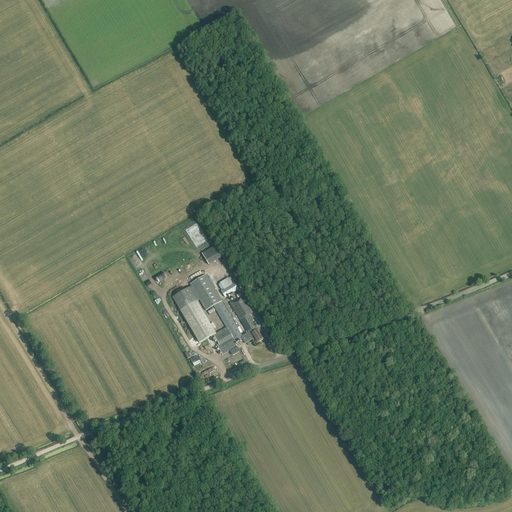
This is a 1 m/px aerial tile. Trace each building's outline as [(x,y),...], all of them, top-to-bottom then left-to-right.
[(215,245),(202,253),(208,264),(222,257),(215,245)] [(165,283),(173,278),(170,274),(162,278),(165,283)] [(207,275),(190,285),(191,287),(199,301),(205,311),(213,306),(226,328),(225,328),(215,334),(213,336),(218,344),(216,345),(222,355),(237,347),(235,344),(242,340),(241,338),(243,337),(222,301),(207,275)] [(225,298),(238,290),(234,283),(221,291),(225,298)] [(191,287),(173,298),(180,310),(181,310),(200,343),(213,336),(215,334),(196,302),(199,301),(191,287)] [(242,296),(230,304),(240,320),(248,334),(243,337),(241,338),(242,340),(245,344),(248,343),(247,341),(251,339),(252,341),(255,340),(255,341),(257,344),(259,342),(263,340),(259,333),(249,315),(253,313),(242,296)] [(237,347),(230,352),(232,356),(240,352),(238,349),(237,347)] [(199,356),(191,359),(194,365),(201,363),(199,356)]
